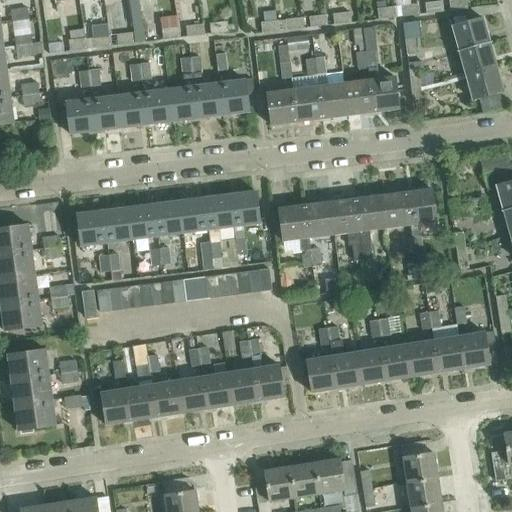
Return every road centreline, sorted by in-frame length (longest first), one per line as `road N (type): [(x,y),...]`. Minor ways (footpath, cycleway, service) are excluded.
road 1 (residential): [(0,191),(511,126)]
road 2 (residential): [(216,443),(451,406)]
road 3 (residential): [(0,475),(216,443)]
